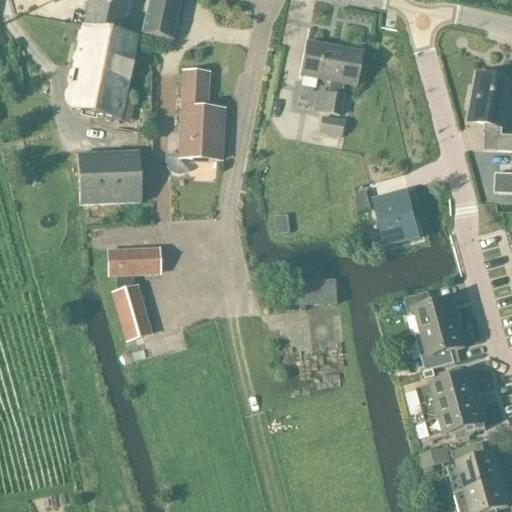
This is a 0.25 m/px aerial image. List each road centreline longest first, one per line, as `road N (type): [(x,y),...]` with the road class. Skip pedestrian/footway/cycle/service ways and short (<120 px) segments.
road 1 (residential): [(421,13),(421,52),(511,388)]
road 2 (track): [(230,291),(229,321),(277,511)]
